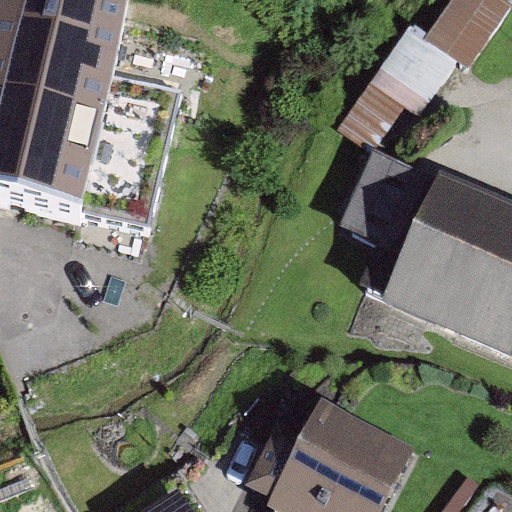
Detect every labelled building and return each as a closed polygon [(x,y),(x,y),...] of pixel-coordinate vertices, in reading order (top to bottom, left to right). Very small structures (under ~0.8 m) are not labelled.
[(127,0),(4,0),(0,16),(0,198),(145,235),(179,101),(106,83),(127,0)] [(511,22),(511,0),(460,0),(430,46),(477,77),(511,22)] [(511,215),(427,183),(376,314),(511,365),(511,215)] [(390,511),(417,459),(323,412),(305,448),(279,435),(247,499),(273,511),(272,511),(390,511)] [(191,511),(179,493),(147,511),(191,511)]
